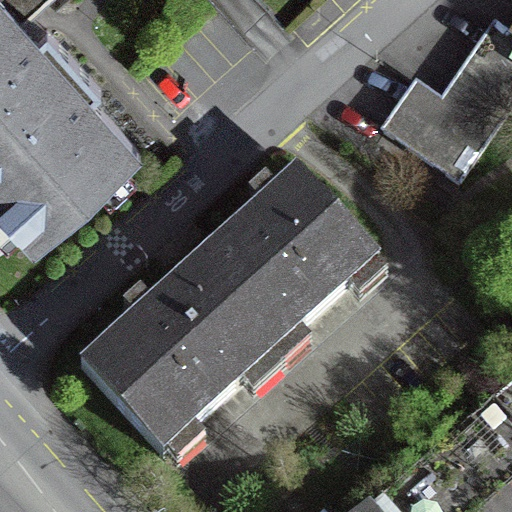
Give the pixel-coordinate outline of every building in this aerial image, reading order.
[(23,21),(47,0),(0,0),(0,207),(35,246),(140,151),(91,97),(101,88),(47,28),(37,37),(23,21)] [(511,36),(495,25),(442,102),(493,136),(511,107),(511,36)] [(459,185),(493,136),(442,102),(441,102),(416,85),(382,133),(459,185)] [(82,369),(163,459),(378,265),(296,175),(197,265),(202,271),(187,284),(182,278),(82,369)] [(369,511),(463,511),(511,469),(511,422),(493,401),(369,511)]
